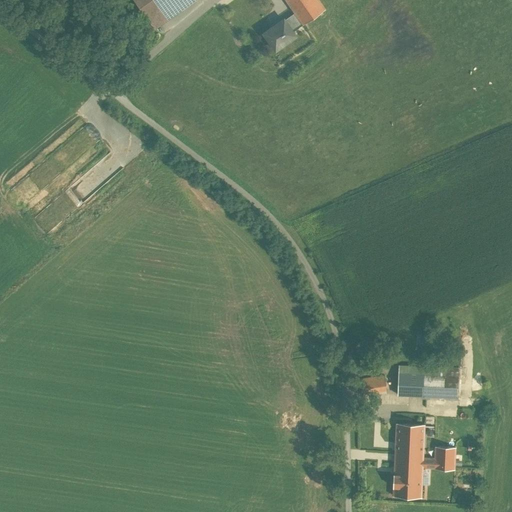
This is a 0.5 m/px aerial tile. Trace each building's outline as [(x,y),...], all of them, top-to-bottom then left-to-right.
[(135,0),(156,28),(195,0),(135,0)] [(286,0),(295,12),(304,24),(326,9),(319,0),(286,0)] [(295,12),(285,19),(294,31),(304,24),(295,12)] [(284,18),(264,32),(276,49),(297,35),(294,31),(285,19),(284,18)] [(421,346),(394,350),(397,373),(399,373),(399,372),(399,373),(424,368),(421,346)] [(460,375),(399,373),(399,372),(399,373),(398,394),(459,397),(460,375)] [(478,407),(476,407),(474,407),(473,408),(471,409),(470,410),(469,411),(468,413),(467,414),(467,416),(467,418),(468,419),(469,421),(470,422),(471,423),(473,424),(474,425),(476,425),(478,425),(480,424),(481,423),(482,422),(484,421),(484,419),(485,418),(485,416),(485,414),(484,413),(484,411),(482,410),(481,409),(480,408),(478,407)] [(455,469),(457,425),(437,425),(436,458),(424,457),(425,424),(397,423),(395,458),(423,459),(423,467),(435,467),(435,468),(455,469)] [(423,459),(395,458),(395,473),(394,473),(394,486),(394,495),(422,496),(423,467),(423,459)]
